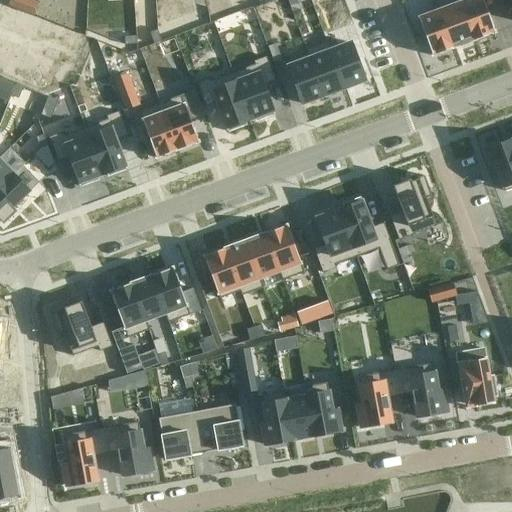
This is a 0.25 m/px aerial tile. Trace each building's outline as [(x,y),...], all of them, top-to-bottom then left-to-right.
[(32,14),(37,2),(31,0),(10,0),(9,5),(32,14)] [(437,0),(435,1),(438,10),(439,10),(453,48),(473,40),(458,0),(437,0)] [(458,0),(473,40),(495,32),(482,0),(458,0)] [(438,10),(418,18),(432,55),(453,48),(439,10),(438,10)] [(154,43),(161,41),(157,30),(150,32),(154,43)] [(125,44),(137,44),(136,36),(124,36),(125,44)] [(327,41),(305,49),(307,54),(308,53),(323,96),(343,88),(329,51),(330,50),(327,41)] [(330,50),(329,51),(343,88),(364,81),(351,43),(330,50)] [(307,54),(287,61),(302,103),(323,96),(308,53),(307,54)] [(255,64),(232,72),(249,119),(255,117),(256,121),(273,115),(262,85),(275,81),(266,57),(254,61),(255,64)] [(209,77),(196,82),(205,106),(217,102),(228,131),(246,125),(244,121),(249,119),(232,72),(210,81),(209,77)] [(128,74),(113,79),(124,110),(139,104),(128,74)] [(16,84),(11,95),(19,98),(23,87),(16,84)] [(181,95),(160,103),(177,150),(198,142),(190,119),(203,114),(195,90),(181,95)] [(160,103),(139,111),(156,157),(177,150),(160,103)] [(107,119),(85,127),(102,174),(108,172),(109,175),(126,169),(115,140),(128,135),(119,111),(106,116),(107,119)] [(62,132),(49,137),(58,161),(70,157),(81,186),(98,179),(97,176),(102,174),(85,127),(63,135),(62,132)] [(44,134),(36,137),(40,148),(48,146),(44,134)] [(511,146),(510,141),(484,150),(491,170),(496,168),(505,191),(511,188),(511,146)] [(0,157),(0,187),(13,175),(25,163),(10,148),(0,157)] [(13,175),(0,187),(0,219),(3,223),(15,211),(12,207),(29,191),(13,175)] [(402,211),(390,216),(398,240),(436,226),(425,198),(431,196),(423,175),(410,180),(409,179),(400,183),(392,186),(394,189),(402,211)] [(344,208),(339,210),(356,256),(378,248),(386,270),(399,265),(384,223),(371,227),(360,198),(343,204),(344,208)] [(326,244),(313,248),(322,272),(335,267),(334,264),(356,256),(339,210),(334,212),(332,208),(315,215),(326,244)] [(286,225),(265,233),(279,271),(282,280),(304,272),(286,225)] [(265,233),(245,241),(259,278),(260,278),(279,271),(265,233)] [(245,241),(225,248),(241,290),(240,291),(242,295),(263,287),(260,278),(259,278),(245,241)] [(225,248),(204,256),(219,298),(240,291),(241,290),(225,248)] [(172,268),(151,275),(165,313),(168,322),(189,315),(201,310),(193,288),(181,292),(172,268)] [(151,275),(131,283),(145,321),(146,320),(165,313),(151,275)] [(131,283),(110,291),(127,337),(149,329),(146,320),(145,321),(131,283)] [(452,283),(428,290),(431,302),(456,295),(452,283)] [(64,309),(51,313),(58,334),(64,332),(73,355),(97,346),(99,350),(112,346),(103,322),(91,326),(83,305),(81,302),(73,305),(64,308),(64,309)] [(331,319),(318,322),(320,333),(333,331),(331,319)] [(295,336),(274,340),(276,352),(297,348),(295,336)] [(484,348),(456,353),(461,380),(462,390),(463,390),(465,401),(466,408),(474,406),(494,402),(492,396),(496,395),(492,376),(489,377),(484,348)] [(165,352),(158,354),(161,366),(168,364),(165,352)] [(187,364),(190,376),(198,374),(194,362),(187,364)] [(408,368),(395,370),(399,395),(412,392),(417,416),(447,411),(443,390),(437,391),(432,363),(408,368)] [(183,378),(190,376),(187,364),(180,367),(183,378)] [(252,368),(240,370),(245,398),(257,396),(252,368)] [(363,405),(357,406),(360,427),(391,421),(386,397),(399,395),(395,370),(382,372),(357,377),(363,405)] [(326,382),(304,386),(313,435),(341,430),(337,410),(332,411),(326,382)] [(284,390),(283,390),(292,439),(313,435),(304,386),(304,387),(305,396),(286,400),(284,390)] [(283,390),(261,394),(266,423),(261,424),(265,444),(292,439),(283,390)] [(65,394),(51,397),(53,408),(68,405),(65,394)] [(235,404),(197,411),(204,453),(242,446),(235,404)] [(197,411),(158,418),(166,459),(204,453),(197,411)] [(138,421),(101,428),(105,453),(118,451),(122,475),(153,469),(149,449),(143,450),(138,421)] [(101,428),(63,435),(69,463),(63,465),(66,485),(97,480),(92,455),(105,453),(101,428)] [(7,439),(0,440),(0,497),(17,494),(7,439)]
